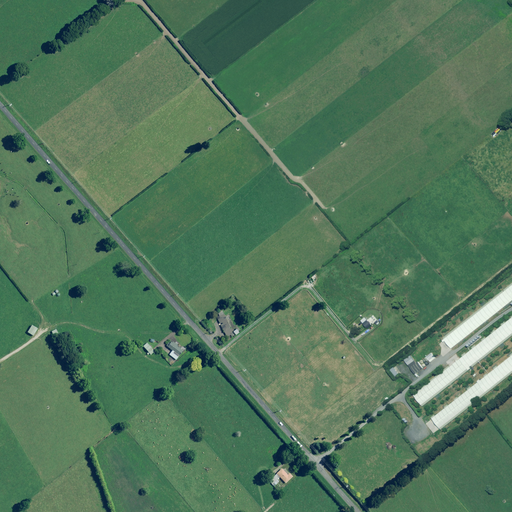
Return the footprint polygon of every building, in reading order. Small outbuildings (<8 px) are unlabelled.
[(442,339),(443,340),(441,341),(442,342),(444,341),(449,348),(511,298),(511,282),(485,304),(484,302),(480,305),(482,306),(474,313),(466,319),(464,317),(460,320),(462,322),(443,337),(444,338),(442,339)] [(232,334),(227,322),(231,320),(229,316),(226,318),(224,313),(216,317),(226,337),(232,334)] [(435,396),(436,399),(440,395),(439,393),(457,379),(459,381),(462,379),(461,376),(483,358),(485,361),(489,358),(487,355),(499,346),(501,348),(504,345),(503,343),(511,335),(511,315),(510,317),(511,318),(505,323),(504,322),(500,325),(501,326),(495,331),(494,330),(490,332),(492,334),(485,339),(484,337),(481,340),(482,341),(475,346),(475,345),(471,348),(472,349),(459,359),(450,367),(413,395),(422,407),(435,396)] [(371,324),(365,318),(361,321),(367,328),(371,324)] [(37,329),(31,325),(27,332),(33,336),(37,329)] [(466,346),(468,348),(481,337),(479,335),(466,346)] [(183,351),(170,340),(166,346),(172,351),(169,355),(175,360),(183,351)] [(154,351),(147,343),(143,346),(150,355),(154,351)] [(425,359),(427,361),(429,360),(430,362),(435,359),(431,353),(426,357),(425,358),(425,359)] [(511,353),(509,356),(510,357),(497,368),(496,366),(493,368),(494,370),(487,375),(486,374),(483,376),(484,377),(480,381),(479,379),(476,382),(477,383),(471,388),(470,387),(467,389),(468,390),(458,398),(457,397),(453,400),(454,401),(448,406),(447,405),(444,407),(445,408),(435,416),(434,415),(431,418),(440,430),(443,427),(445,430),(449,427),(447,424),(463,412),(465,414),(469,411),(467,409),(511,373),(511,353)] [(406,362),(414,374),(417,377),(418,376),(416,373),(422,368),(418,362),(416,363),(411,356),(403,361),(405,363),(406,362)] [(399,375),(394,367),(389,371),(395,378),(399,375)] [(277,480),(279,477),(285,483),(292,477),(289,473),(287,475),(281,469),(276,474),(268,481),(274,487),(279,482),(277,480)]
